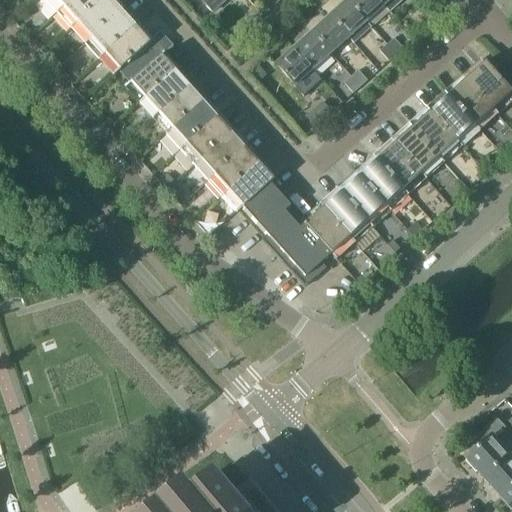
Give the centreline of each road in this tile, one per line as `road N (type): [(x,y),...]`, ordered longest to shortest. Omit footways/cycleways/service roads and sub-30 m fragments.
road 1 (residential): [(491,17),(330,161),(294,154),(154,0)]
road 2 (residential): [(330,358),(202,256),(0,40)]
road 3 (residential): [(266,414),(0,116)]
road 4 (tertiary): [(330,358),(511,194)]
road 5 (residential): [(460,511),(419,454),(432,429),(511,356)]
road 6 (tertiary): [(347,511),(266,414)]
